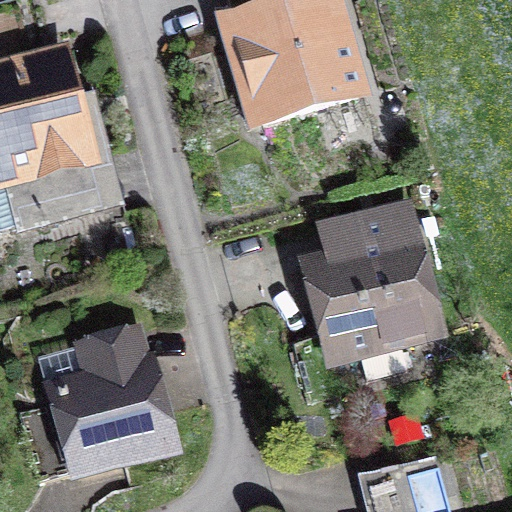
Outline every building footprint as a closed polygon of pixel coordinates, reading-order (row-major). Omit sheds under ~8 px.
[(16,0),(13,0),(0,3),(0,183),(4,185),(0,185),(0,233),(38,223),(25,176),(88,160),(61,61),(35,68),(16,0)] [(334,0),(224,0),(262,126),(363,96),(334,0)] [(398,344),(430,336),(398,214),(338,230),(348,265),(315,273),(332,338),(292,348),(306,404),(346,394),(337,361),(357,355),(365,384),(406,373),(398,344)] [(89,385),(55,394),(58,404),(19,414),(39,487),(170,451),(138,334),(79,350),(89,385)] [(368,476),(377,511),(449,511),(434,457),(368,476)]
